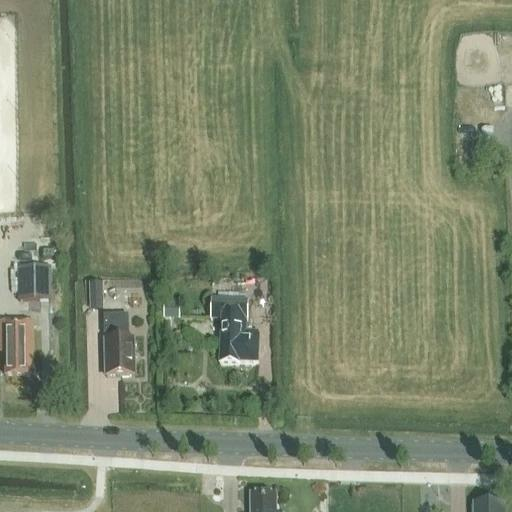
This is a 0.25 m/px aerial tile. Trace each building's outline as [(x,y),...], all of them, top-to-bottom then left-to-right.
[(52,270),(18,270),(18,303),(52,303),(52,270)] [(103,313),(103,287),(88,287),(89,313),(103,313)] [(222,320),(221,333),(219,366),(239,367),(240,365),(257,366),(259,335),(246,334),(247,322),(248,322),(249,302),(211,300),(210,319),(222,320)] [(179,301),(164,301),(163,321),(179,321),(179,301)] [(134,378),(133,340),(126,340),(126,335),(128,335),(127,317),(104,317),(105,341),(104,341),(106,379),(120,378),(122,380),(129,379),(131,378),(134,378)] [(5,377),(33,377),(33,324),(0,323),(0,353),(5,353),(5,377)] [(275,511),(275,497),(251,497),(250,511),(275,511)]
